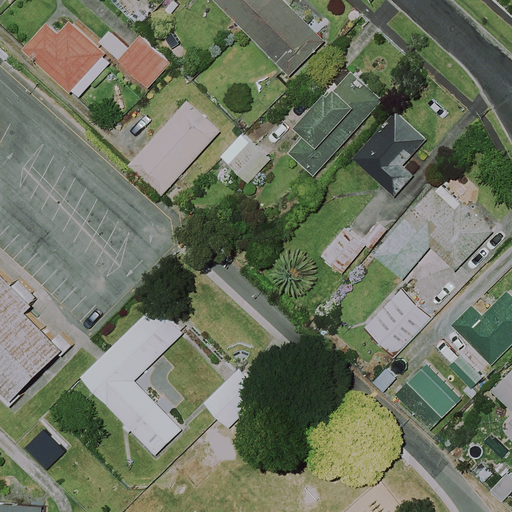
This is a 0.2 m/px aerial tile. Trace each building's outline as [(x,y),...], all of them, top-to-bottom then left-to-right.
[(327,42),(285,0),(214,0),(292,77),(327,42)] [(107,56),(71,23),(60,34),(49,24),(25,50),(72,93),(107,56)] [(121,62),(140,41),(120,23),(101,44),(121,62)] [(140,41),(121,62),(149,88),(172,64),(143,38),(140,41)] [(358,106),(336,86),(296,128),(318,148),(358,106)] [(130,166),(172,204),(184,191),(175,183),(220,133),(188,103),(130,166)] [(427,140),(397,112),(354,159),(396,197),(415,176),(404,165),(427,140)] [(271,159),(242,134),(221,158),(250,183),(271,159)] [(492,232),(440,184),(376,254),(403,280),(432,248),(457,271),(492,232)] [(366,246),(346,229),(322,257),(343,274),(366,246)] [(66,343),(0,283),(0,384),(15,398),(66,343)] [(434,318),(403,289),(365,329),(396,357),(434,318)] [(511,346),(511,295),(509,293),(487,316),(478,308),(457,330),(493,365),(511,346)] [(79,378),(152,460),(182,433),(135,381),(185,337),(158,307),(79,378)] [(484,378),(460,353),(448,364),(473,389),(484,378)] [(265,394),(241,369),(206,403),(230,428),(265,394)] [(437,383),(423,369),(397,395),(432,430),(458,404),(437,383)] [(511,371),(493,391),(511,409),(511,424),(503,434),(511,442),(511,371)] [(43,511),(44,506),(0,503),(0,511),(43,511)]
